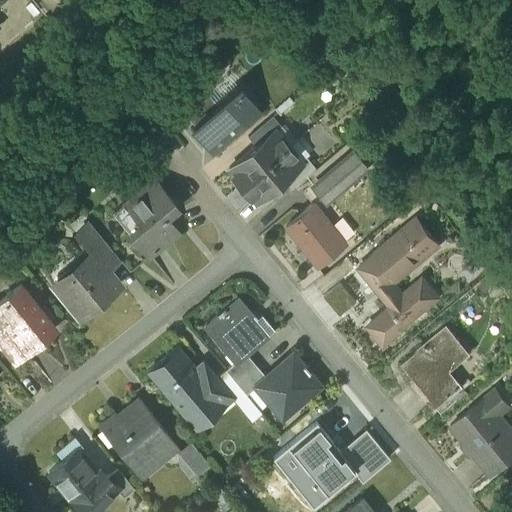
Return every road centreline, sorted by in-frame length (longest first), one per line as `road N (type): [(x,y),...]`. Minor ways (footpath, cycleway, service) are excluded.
road 1 (residential): [(35,511),(10,481),(17,455),(257,259)]
road 2 (residential): [(465,511),(257,259)]
road 3 (residential): [(257,259),(186,161)]
